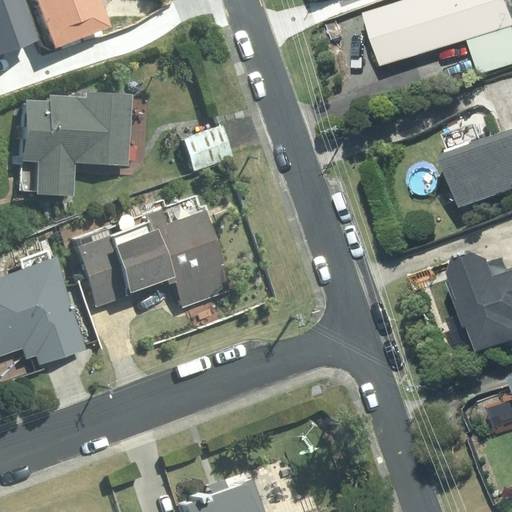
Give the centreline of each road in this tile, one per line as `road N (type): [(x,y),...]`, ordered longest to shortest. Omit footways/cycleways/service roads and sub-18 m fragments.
road 1 (residential): [(0,457),(352,330)]
road 2 (residential): [(352,330),(243,0)]
road 3 (residential): [(417,511),(352,330)]
